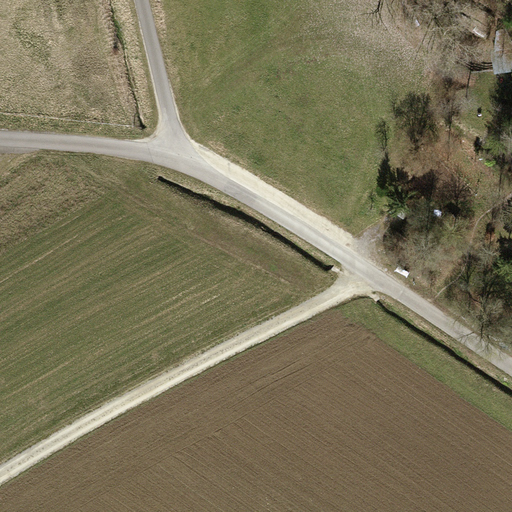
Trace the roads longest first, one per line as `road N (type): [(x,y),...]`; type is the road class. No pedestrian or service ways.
road 1 (track): [(0,477),(174,374),(372,273)]
road 2 (track): [(180,159),(372,273)]
road 3 (track): [(0,139),(180,159)]
road 4 (residential): [(372,273),(511,366)]
road 5 (track): [(180,159),(143,0)]
